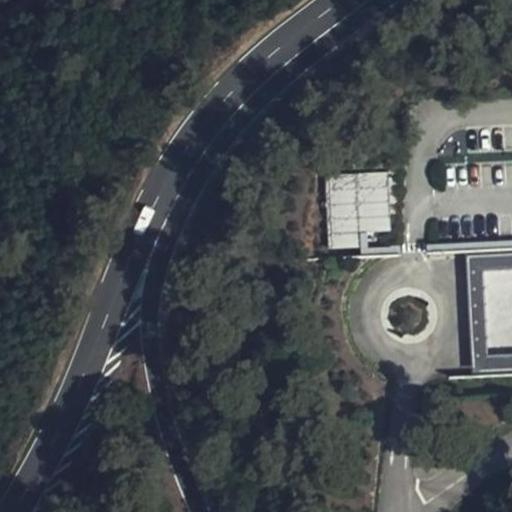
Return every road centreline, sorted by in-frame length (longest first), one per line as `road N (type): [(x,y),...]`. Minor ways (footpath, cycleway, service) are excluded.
road 1 (tertiary): [(181,182),(15,511)]
road 2 (tertiary): [(203,511),(155,373),(155,275),(181,182)]
road 3 (tertiary): [(181,182),(247,91),(361,0)]
